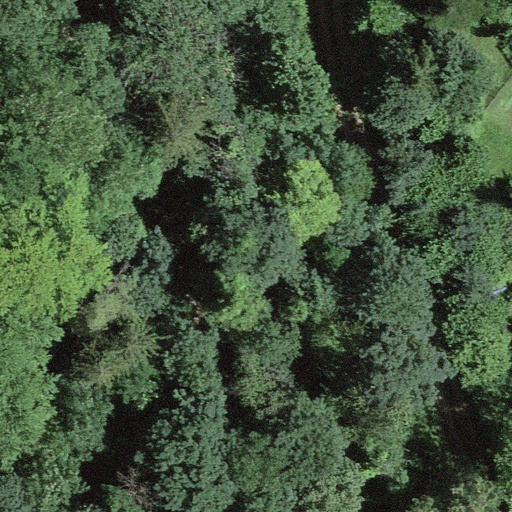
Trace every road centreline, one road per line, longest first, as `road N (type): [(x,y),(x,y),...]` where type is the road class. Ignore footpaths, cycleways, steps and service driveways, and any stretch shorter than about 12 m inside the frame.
road 1 (track): [(279,511),(151,175),(47,0)]
road 2 (track): [(325,0),(346,102),(483,511)]
